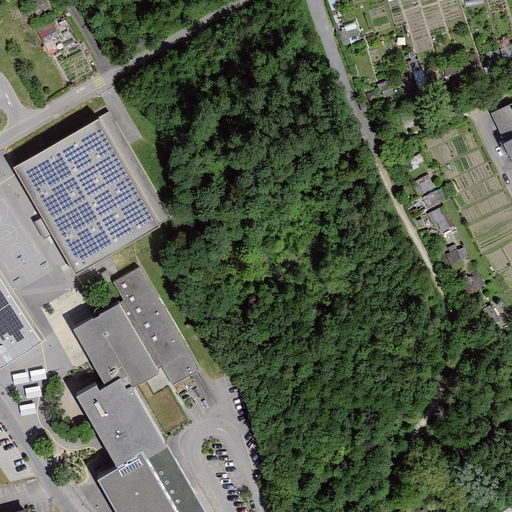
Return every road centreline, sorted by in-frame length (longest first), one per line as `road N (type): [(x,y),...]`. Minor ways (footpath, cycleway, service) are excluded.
road 1 (residential): [(0,142),(246,0)]
road 2 (residential): [(0,413),(69,511)]
